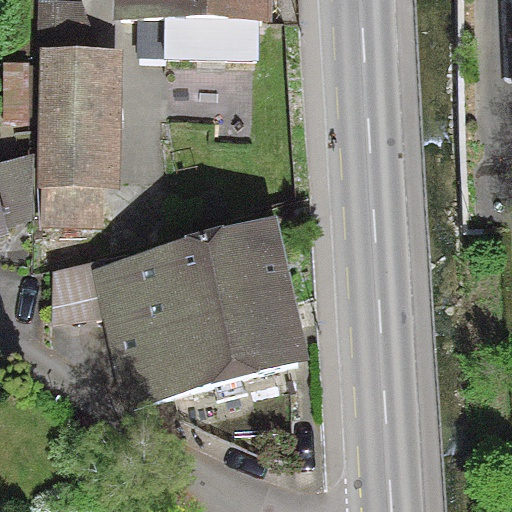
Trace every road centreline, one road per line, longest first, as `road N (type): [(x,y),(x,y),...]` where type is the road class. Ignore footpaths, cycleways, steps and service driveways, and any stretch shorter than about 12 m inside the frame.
road 1 (primary): [(362,0),(394,511)]
road 2 (residential): [(250,511),(0,343)]
